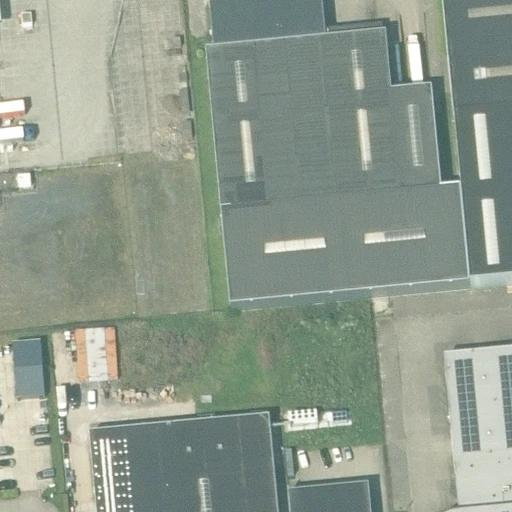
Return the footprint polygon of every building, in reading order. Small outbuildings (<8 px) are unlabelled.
[(470,290),(460,192),(442,194),(432,94),(392,98),(386,38),(326,44),(321,0),(284,0),(284,1),(211,9),(211,5),(209,5),(213,45),(214,55),(206,55),(231,313),(470,290)] [(511,285),(511,0),(441,0),(453,119),(460,192),(470,290),(511,285)] [(22,27),(32,26),(31,15),(22,16),(22,27)] [(41,344),(13,346),(17,402),(45,400),(41,344)] [(511,511),(511,355),(445,362),(458,511),(511,511)] [(89,437),(96,511),(277,511),(269,421),(89,437)] [(371,511),(369,489),(288,497),(288,495),(287,495),(289,511),(371,511)]
